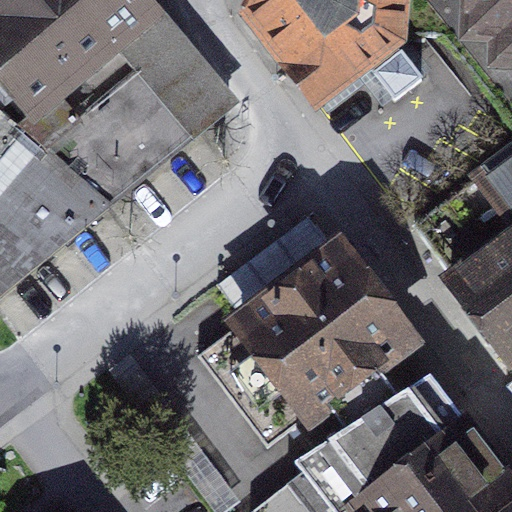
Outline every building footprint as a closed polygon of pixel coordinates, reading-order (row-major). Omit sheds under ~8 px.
[(0,0),(0,36),(48,0),(0,0)] [(156,20),(141,0),(48,0),(0,36),(0,70),(32,113),(156,20)] [(404,0),(248,0),(243,10),(319,100),(372,61),(392,88),(415,70),(395,43),(403,37),(404,0)] [(501,58),(511,58),(511,0),(471,0),(471,27),(502,28),(501,58)] [(156,20),(32,113),(18,128),(0,112),(0,291),(220,102),(156,20)] [(511,350),(511,158),(485,179),(511,214),(511,228),(453,274),(511,350)] [(338,248),(241,318),(310,413),(407,343),(338,248)] [(511,511),(511,499),(457,429),(355,508),(357,511),(511,511)]
